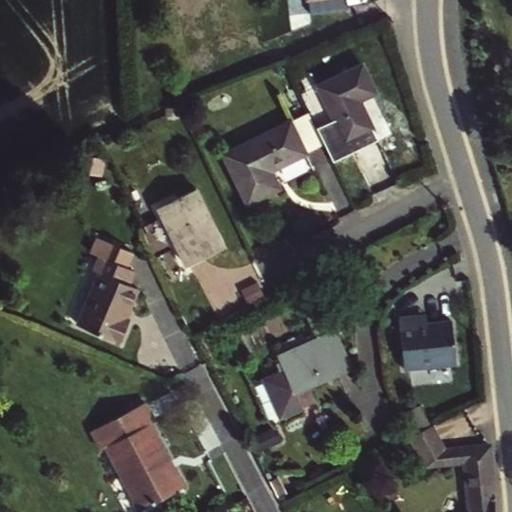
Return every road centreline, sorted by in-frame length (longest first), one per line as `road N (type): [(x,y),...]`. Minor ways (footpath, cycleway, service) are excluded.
road 1 (residential): [(464,174),(494,281),(511,444)]
road 2 (residential): [(266,271),(464,174)]
road 3 (residential): [(428,0),(438,84),(464,174)]
